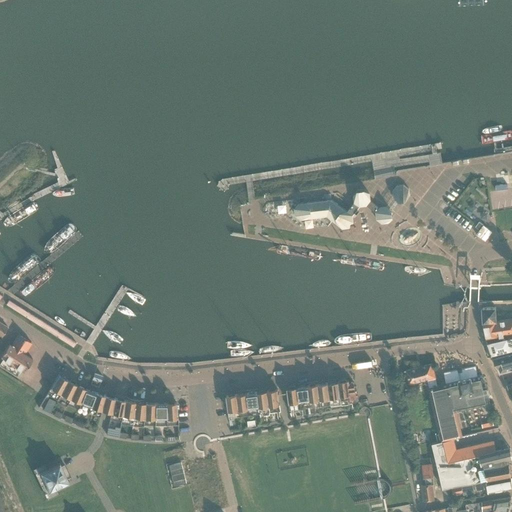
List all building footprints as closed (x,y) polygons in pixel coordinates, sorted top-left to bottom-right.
[(403,184),(397,185),(393,191),(393,197),(399,201),(402,201),(405,200),(409,195),(408,189),(403,184)] [(386,207),(379,208),(370,200),(369,194),(364,190),(357,190),(353,196),(354,202),(359,206),(366,206),(375,213),(376,219),(381,223),(388,223),(392,217),(391,211),(386,207)] [(353,222),(352,216),(347,212),(331,200),(330,194),(324,195),(324,200),(298,204),(294,209),(295,216),(300,220),(326,216),(331,220),(342,228),(349,228),(351,225),(353,222)] [(359,206),(354,202),(347,212),(352,216),(353,215),(354,214),(359,206)] [(489,229),(483,225),(476,234),(481,238),(489,229)] [(7,301),(4,304),(73,348),(76,344),(7,301)] [(483,322),(496,321),(495,307),(482,308),(483,322)] [(487,339),(511,334),(511,319),(484,323),(483,323),(486,339),(487,339)] [(3,358),(0,363),(0,365),(17,377),(21,370),(24,372),(32,359),(24,354),(31,343),(18,334),(11,345),(9,344),(0,356),(3,358)] [(492,357),(511,351),(511,334),(487,340),(492,357)] [(511,351),(492,357),(497,369),(498,369),(500,373),(511,369),(511,351)] [(430,387),(437,386),(435,377),(432,364),(405,371),(408,383),(428,379),(430,388),(430,387)] [(440,432),(436,433),(437,441),(442,440),(458,436),(452,406),(476,401),(476,402),(488,399),(483,375),(478,376),(475,366),(462,369),(462,368),(457,369),(458,370),(444,373),(446,382),(441,384),(441,385),(437,386),(430,387),(430,388),(440,432)] [(98,386),(102,376),(94,373),(90,384),(98,386)] [(59,395),(67,380),(58,375),(49,389),(59,395)] [(59,395),(69,400),(76,384),(67,380),(59,395)] [(338,382),(340,398),(350,397),(350,400),(356,399),(353,382),(349,383),(348,380),(338,382)] [(338,382),(328,383),(330,400),(340,398),(338,382)] [(330,400),(328,383),(318,384),(320,401),(330,400)] [(69,400),(79,404),(86,389),(76,384),(69,400)] [(320,401),(318,384),(307,385),(310,402),(320,401)] [(298,395),(297,387),(295,387),(295,385),(289,386),(289,388),(287,388),(290,413),(294,412),(293,404),(299,404),(298,395)] [(299,404),(310,402),(307,385),(297,387),(299,404)] [(79,404),(90,408),(96,392),(86,389),(79,404)] [(267,391),(269,407),(275,407),(276,415),(281,414),(278,389),(267,391)] [(267,391),(257,392),(259,409),(269,407),(267,391)] [(101,412),(101,410),(105,395),(96,392),(90,408),(101,412)] [(257,392),(247,393),(249,410),(259,409),(257,392)] [(247,393),(237,394),(239,411),(249,410),(247,393)] [(232,412),(239,411),(237,394),(226,396),(229,421),(233,420),(232,412)] [(111,413),(114,398),(110,397),(105,395),(101,410),(106,411),(111,413)] [(56,402),(49,398),(43,410),(49,413),(56,402)] [(114,398),(111,413),(111,414),(121,417),(125,400),(114,398)] [(135,402),(125,400),(121,417),(133,418),(135,402)] [(145,403),(135,402),(133,418),(144,419),(145,403)] [(166,403),(166,420),(177,419),(176,402),(166,403)] [(155,403),(145,403),(144,419),(155,420),(155,403)] [(155,420),(166,420),(166,403),(155,403),(155,420)] [(108,428),(106,435),(118,437),(120,428),(115,427),(115,429),(108,428)] [(448,440),(432,444),(442,490),(460,486),(511,477),(510,472),(508,461),(511,459),(511,457),(510,448),(495,451),(494,446),(493,447),(492,445),(487,446),(487,448),(485,448),(485,447),(480,448),(480,450),(478,450),(477,449),(472,450),(473,451),(471,452),(470,450),(465,452),(466,453),(464,454),(463,452),(458,453),(459,455),(457,455),(458,460),(454,461),(453,455),(452,455),(451,453),(453,453),(451,447),(450,448),(450,446),(451,446),(450,440),(448,440)] [(61,464),(60,462),(39,472),(49,493),(70,483),(69,480),(67,481),(59,465),(61,464)] [(182,463),(170,466),(175,486),(187,483),(182,463)] [(426,484),(422,485),(424,501),(434,499),(432,484),(433,484),(432,477),(433,477),(431,464),(422,465),(424,477),(423,477),(423,478),(425,478),(426,484)] [(511,489),(511,484),(511,478),(474,484),(475,490),(487,488),(488,493),(511,489)] [(480,510),(499,511),(507,511),(511,497),(474,503),(474,506),(478,505),(478,509),(480,509),(480,510)]
